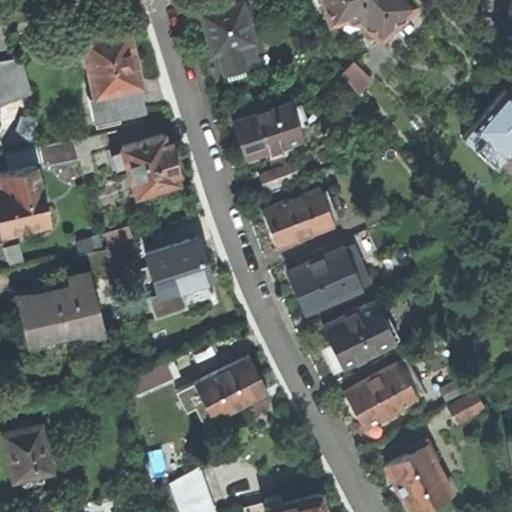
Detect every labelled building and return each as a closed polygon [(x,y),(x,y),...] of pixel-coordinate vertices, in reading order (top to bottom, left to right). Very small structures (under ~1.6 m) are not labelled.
[(240,0),(231,0),(199,10),(211,50),(213,49),(219,69),(246,61),(245,57),(254,54),(250,40),(252,39),(240,0)] [(321,0),(328,22),(348,18),(350,22),(358,23),(361,19),(379,37),(414,2),(411,0),(321,0)] [(112,32),(82,39),(94,92),(87,94),(92,120),(118,114),(118,116),(129,114),(128,113),(145,109),(130,44),(129,33),(123,28),(111,31),(112,32)] [(0,61),(0,93),(29,88),(20,57),(0,61)] [(352,63),(342,74),(357,93),(369,79),(352,63)] [(511,94),(505,88),(462,138),(485,157),(494,146),(506,156),(511,149),(511,94)] [(291,100),(232,119),(245,158),(272,149),(274,157),(293,151),(290,143),(303,138),(300,129),(293,105),(291,100)] [(293,105),(300,129),(316,124),(308,100),(293,105)] [(105,133),(73,139),(78,158),(82,174),(114,165),(105,133)] [(162,134),(120,147),(136,194),(178,180),(174,170),(178,169),(169,143),(166,144),(162,134)] [(78,158),(73,139),(42,146),(46,165),(78,158)] [(34,164),(0,172),(0,235),(48,224),(34,164)] [(290,164),(260,176),(265,189),(295,177),(290,164)] [(318,185),(262,208),(277,246),(333,223),(331,218),(320,191),(318,185)] [(320,191),(331,218),(344,213),(333,186),(320,191)] [(387,201),(360,213),(366,227),(393,215),(387,201)] [(195,237),(145,253),(158,294),(161,293),(159,289),(177,283),(178,286),(208,277),(195,237)] [(106,249),(111,266),(141,257),(134,238),(105,247),(106,249)] [(436,242),(413,253),(420,267),(443,256),(436,242)] [(360,262),(353,245),(345,248),(344,247),(288,272),(305,310),(360,285),(357,280),(351,266),(360,262)] [(80,274),(88,272),(111,266),(106,249),(76,257),(80,274)] [(351,266),(357,280),(366,276),(360,262),(351,266)] [(66,277),(68,287),(42,293),(14,296),(19,315),(22,314),(29,341),(80,328),(81,335),(102,329),(88,272),(80,274),(66,277)] [(373,299),(322,326),(330,342),(320,347),(333,372),(394,341),(373,299)] [(246,355),(192,383),(210,419),(264,391),(246,355)] [(408,355),(396,361),(417,397),(427,392),(408,355)] [(167,358),(130,375),(139,394),(175,377),(167,358)] [(417,397),(396,361),(344,390),(364,427),(417,397)] [(461,376),(438,390),(444,401),(467,388),(461,376)] [(473,391),(446,408),(455,423),(483,407),(473,391)] [(38,424),(1,432),(11,476),(21,474),(23,483),(41,479),(39,471),(48,469),(38,424)] [(423,442),(383,464),(409,511),(415,511),(451,493),(423,442)] [(209,511),(194,469),(168,484),(178,511),(209,511)] [(53,491),(27,496),(30,509),(56,504),(53,491)] [(323,511),(318,493),(282,503),(280,495),(264,500),(266,506),(263,507),(264,511),(323,511)]
